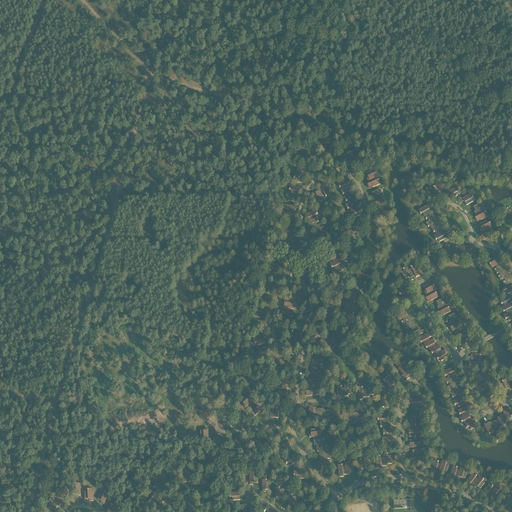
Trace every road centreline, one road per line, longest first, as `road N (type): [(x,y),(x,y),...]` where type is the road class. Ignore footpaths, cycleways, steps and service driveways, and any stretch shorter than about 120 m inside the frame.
road 1 (track): [(85,304),(148,78)]
road 2 (track): [(511,178),(303,119)]
road 3 (track): [(148,78),(291,116)]
road 4 (track): [(303,119),(371,0)]
road 5 (track): [(45,0),(0,122)]
